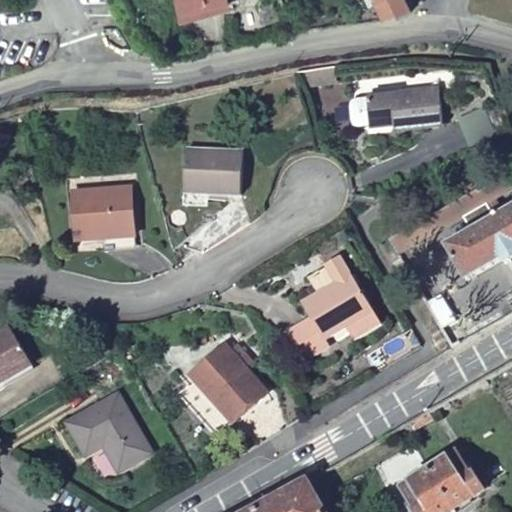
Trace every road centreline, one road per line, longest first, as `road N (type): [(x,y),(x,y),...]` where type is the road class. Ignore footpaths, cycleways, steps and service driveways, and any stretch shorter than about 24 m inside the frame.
road 1 (residential): [(511,41),(446,31),(148,90),(58,88),(0,101)]
road 2 (residential): [(0,281),(141,303),(191,288),(263,241),(317,192)]
road 3 (residential): [(511,338),(224,511)]
